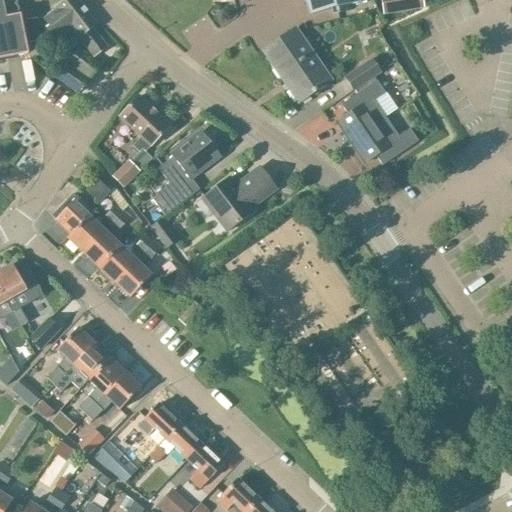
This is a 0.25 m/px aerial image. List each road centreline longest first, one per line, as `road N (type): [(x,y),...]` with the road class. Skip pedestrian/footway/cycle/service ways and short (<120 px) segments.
road 1 (residential): [(16,227),(318,511)]
road 2 (unclassified): [(379,245),(342,191),(146,46)]
road 3 (unclassified): [(511,437),(379,245)]
road 4 (residential): [(16,227),(146,46)]
road 5 (residential): [(379,245),(511,157)]
